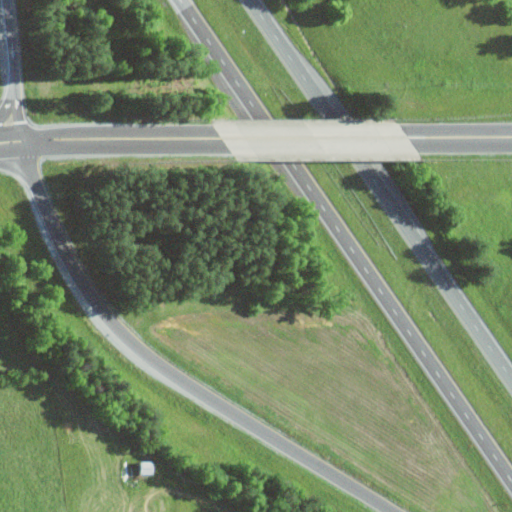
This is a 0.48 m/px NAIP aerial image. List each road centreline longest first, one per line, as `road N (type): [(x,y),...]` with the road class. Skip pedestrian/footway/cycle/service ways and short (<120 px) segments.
road 1 (trunk): [(0,6),(51,229),(110,338),(155,378),(251,437),(399,511)]
road 2 (trunk): [(177,0),(511,485)]
road 3 (trunk): [(511,352),(267,0)]
road 4 (tertiary): [(0,141),(234,144)]
road 5 (tertiary): [(234,144),(421,142)]
